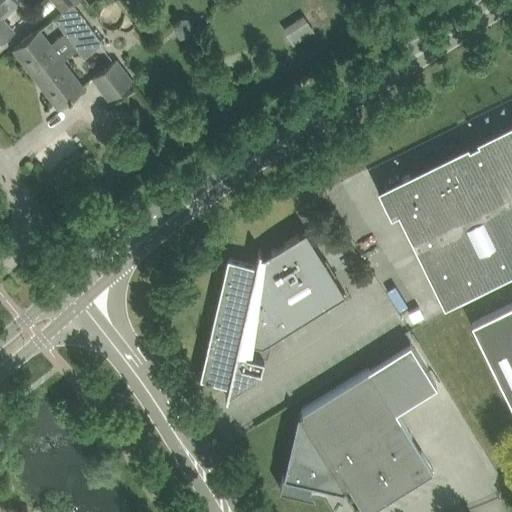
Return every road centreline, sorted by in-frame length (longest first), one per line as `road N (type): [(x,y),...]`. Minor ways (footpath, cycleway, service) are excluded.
road 1 (tertiary): [(510,0),(197,196),(81,295)]
road 2 (unclassified): [(226,511),(186,440),(81,295)]
